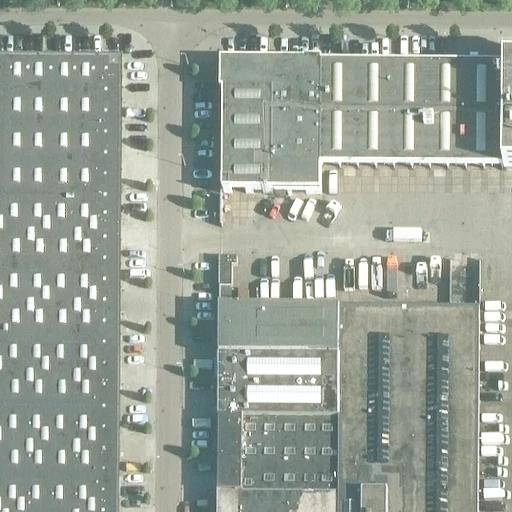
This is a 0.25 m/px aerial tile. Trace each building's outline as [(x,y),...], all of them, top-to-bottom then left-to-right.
[(118,320),(118,298),(119,298),(119,297),(118,297),(118,275),(119,275),(119,273),(118,273),(118,251),(119,251),(119,249),(118,249),(118,228),(120,228),(120,226),(118,226),(119,205),(120,205),(120,203),(119,203),(119,181),(120,181),(120,179),(119,179),(119,157),(120,157),(120,156),(119,156),(119,134),(120,134),(120,132),(119,132),(119,110),(120,110),(120,109),(119,109),(119,87),(121,87),(121,85),(119,85),(120,64),(121,64),(121,62),(119,62),(119,63),(97,63),(97,61),(95,61),(95,63),(73,63),(73,61),(71,61),(71,63),(50,62),(50,61),(48,61),(48,62),(27,62),(27,61),(24,61),(24,62),(3,62),(3,61),(1,61),(1,62),(0,61),(0,511),(116,511),(116,510),(118,510),(118,508),(117,508),(117,486),(118,486),(118,485),(117,484),(117,463),(118,463),(118,461),(117,461),(117,439),(118,439),(118,437),(117,437),(117,415),(118,415),(118,414),(117,414),(117,392),(118,392),(118,390),(117,390),(117,369),(119,369),(119,367),(117,367),(118,345),(119,345),(119,344),(118,344),(118,322),(119,322),(119,320),(118,320)] [(511,171),(511,65),(505,66),(505,68),(503,68),(485,67),(484,67),(467,67),(466,67),(449,67),(448,67),(431,67),(431,66),(430,66),(430,67),(413,66),(412,66),(395,66),(394,66),(377,66),(376,65),(376,66),(359,65),(358,65),(341,65),(340,65),(324,65),(322,65),(322,61),(304,61),(304,62),(221,63),(221,93),(223,93),(223,107),(223,109),(223,124),(223,126),(223,141),(223,143),(223,158),(223,160),(223,175),(223,177),(223,192),(222,194),(260,194),(321,195),(321,169),(502,170),(504,170),(504,172),(511,171)] [(232,289),(232,268),(237,268),(237,259),(220,259),(219,289),(232,289)] [(231,308),(232,289),(219,289),(219,308),(230,308),(231,308)] [(339,359),(339,311),(231,309),(231,308),(230,308),(219,308),(219,358),(339,359)] [(477,511),(479,311),(339,311),(339,359),(339,421),(338,497),(338,511),(477,511)] [(339,421),(339,359),(219,358),(219,420),(339,421)] [(338,497),(339,421),(219,420),(218,496),(338,497)] [(338,511),(338,497),(218,496),(218,511),(338,511)]
